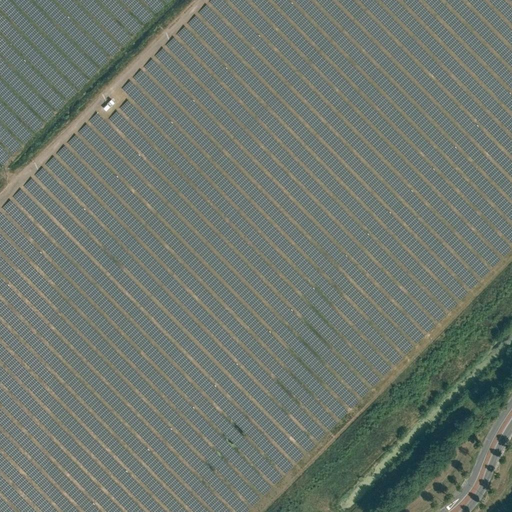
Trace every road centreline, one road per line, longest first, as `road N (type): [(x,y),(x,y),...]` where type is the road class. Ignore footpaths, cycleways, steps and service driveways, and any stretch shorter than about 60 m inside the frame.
road 1 (track): [(201,0),(0,199)]
road 2 (primary): [(511,403),(471,483),(444,511)]
